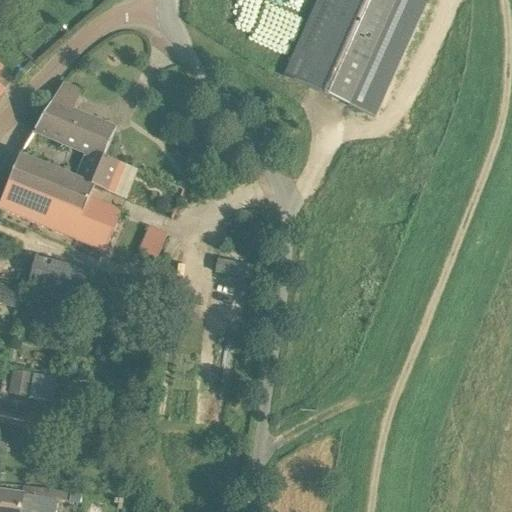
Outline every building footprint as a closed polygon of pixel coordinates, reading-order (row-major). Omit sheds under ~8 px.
[(427,0),(318,0),(283,78),(335,101),(374,119),(427,0)] [(117,164),(105,159),(116,132),(115,132),(115,131),(76,114),(75,114),(52,104),(36,131),(38,132),(41,134),(52,138),(85,152),(76,176),(21,154),(0,207),(0,212),(105,254),(110,242),(120,213),(88,200),(93,187),(106,192),(117,164)] [(167,235),(150,229),(140,253),(157,259),(167,235)] [(35,258),(26,292),(80,307),(88,272),(35,258)] [(23,292),(0,285),(0,305),(18,310),(19,307),(23,292)] [(34,375),(13,372),(10,394),(29,397),(34,375)] [(57,379),(34,375),(29,397),(29,399),(53,403),(57,379)] [(0,412),(0,424),(32,431),(34,420),(0,412)] [(0,511),(56,511),(58,501),(25,495),(25,494),(0,489),(0,511)] [(71,494),(69,505),(81,506),(82,495),(71,494)]
